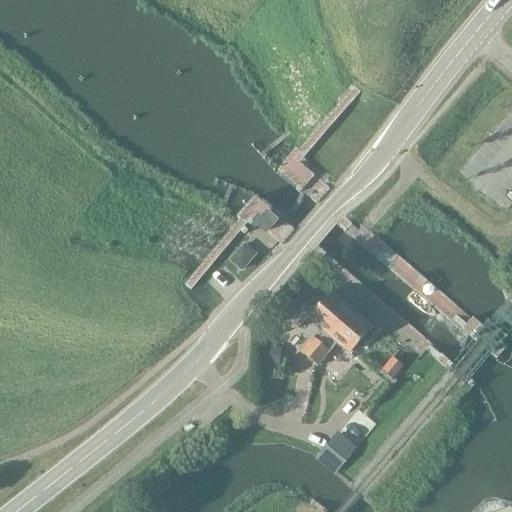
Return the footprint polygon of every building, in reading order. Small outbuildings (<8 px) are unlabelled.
[(278,221),(267,211),(262,217),(258,214),(252,222),(266,234),(278,221)] [(244,246),(243,245),(230,261),(240,270),(254,254),(244,246)] [(301,353),(308,359),(350,310),(329,293),(308,318),(325,332),(317,341),(313,338),(301,353)] [(360,319),(350,310),(308,359),(316,366),(329,351),(325,348),(333,339),(349,353),(371,328),(370,327),(371,323),(364,317),(360,319)] [(332,446),(324,455),(339,468),(347,458),(332,446)]
